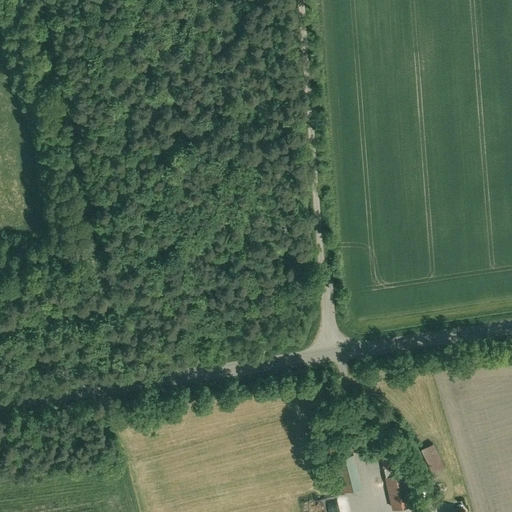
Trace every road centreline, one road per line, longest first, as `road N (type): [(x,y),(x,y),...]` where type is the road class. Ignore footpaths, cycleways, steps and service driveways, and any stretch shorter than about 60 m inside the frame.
road 1 (unclassified): [(300,0),(330,355)]
road 2 (unclassified): [(330,355),(0,404)]
road 3 (unclassified): [(330,355),(511,327)]
